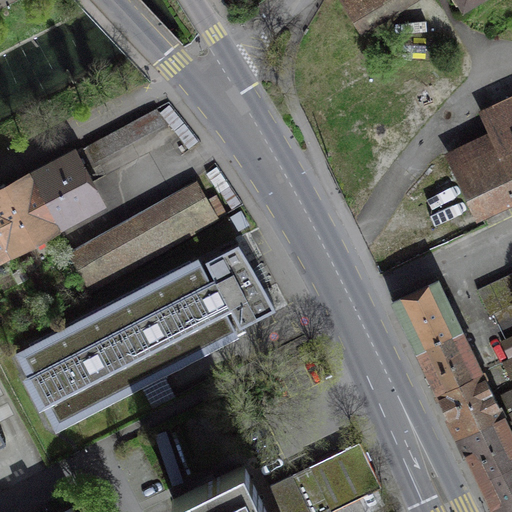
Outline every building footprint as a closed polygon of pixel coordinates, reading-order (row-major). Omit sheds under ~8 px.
[(343,0),(356,20),(389,0),(343,0)] [(511,202),(511,104),(489,115),(498,135),(452,156),(481,216),(511,202)] [(156,131),(148,116),(94,144),(102,158),(156,131)] [(0,266),(101,212),(70,154),(55,162),(11,185),(0,191),(0,266)] [(216,222),(196,186),(71,255),(91,291),(216,222)] [(46,433),(269,318),(231,245),(9,360),(46,433)] [(511,276),(477,291),(492,327),(502,349),(505,347),(511,344),(511,276)] [(495,511),(511,511),(511,427),(500,402),(445,286),(398,308),(407,328),(429,372),(449,414),(470,458),(495,511)] [(511,396),(500,402),(511,427),(511,396)] [(354,444),(315,464),(338,511),(377,491),(354,444)] [(289,511),(336,511),(338,511),(315,464),(275,484),(289,511)] [(257,511),(236,466),(170,497),(176,511),(257,511)]
